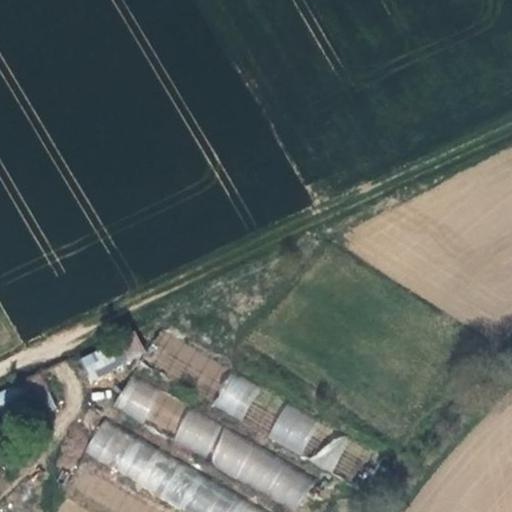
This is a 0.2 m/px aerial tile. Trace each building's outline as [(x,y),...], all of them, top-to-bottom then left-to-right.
[(132,330),(81,362),(92,380),(143,348),(132,330)] [(163,332),(147,360),(187,383),(203,354),(163,332)] [(267,434),(284,400),(231,373),(213,407),(267,434)] [(130,376),(115,408),(172,437),(188,405),(130,376)] [(0,392),(0,420),(17,414),(6,389),(0,392)] [(285,403),(267,438),(298,454),(316,419),(285,403)] [(189,409),(171,441),(295,510),(313,478),(189,409)] [(270,511),(101,422),(82,457),(186,511),(270,511)] [(339,433),(335,438),(318,426),(301,449),(345,483),(367,454),(339,433)]
